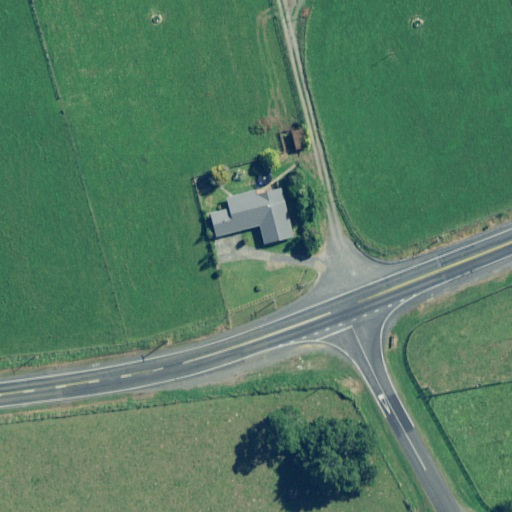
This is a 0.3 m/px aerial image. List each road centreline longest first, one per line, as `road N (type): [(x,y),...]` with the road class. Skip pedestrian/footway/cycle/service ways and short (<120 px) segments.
road 1 (primary): [(341,310),(172,367),(0,395)]
road 2 (unclassified): [(448,511),(341,310)]
road 3 (primary): [(511,243),(341,310)]
